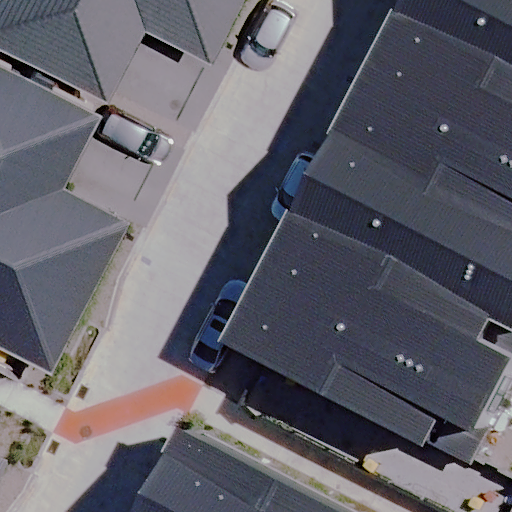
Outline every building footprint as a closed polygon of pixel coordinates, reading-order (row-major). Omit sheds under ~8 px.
[(2,0),(0,4),(0,16),(121,80),(162,3),(226,37),(245,0),(2,0)] [(511,0),(438,0),(432,12),(511,53),(511,0)] [(511,177),(511,53),(432,12),(381,110),(511,177)] [(112,97),(0,38),(0,314),(66,349),(141,208),(72,172),(112,97)] [(511,177),(381,110),(325,216),(511,313),(511,177)] [(511,314),(325,217),(273,316),(474,421),(492,387),(511,396),(511,314)] [(403,511),(222,416),(170,511),(403,511)] [(0,473),(17,441),(0,432),(0,473)]
